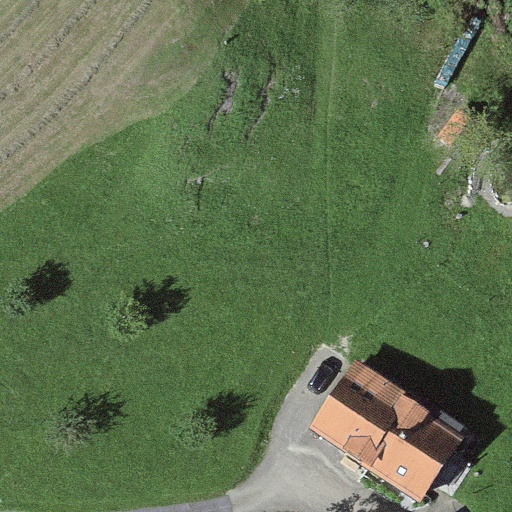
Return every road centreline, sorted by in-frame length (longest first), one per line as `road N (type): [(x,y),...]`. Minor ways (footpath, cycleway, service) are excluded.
road 1 (track): [(333,351),(255,502)]
road 2 (track): [(207,511),(345,480)]
